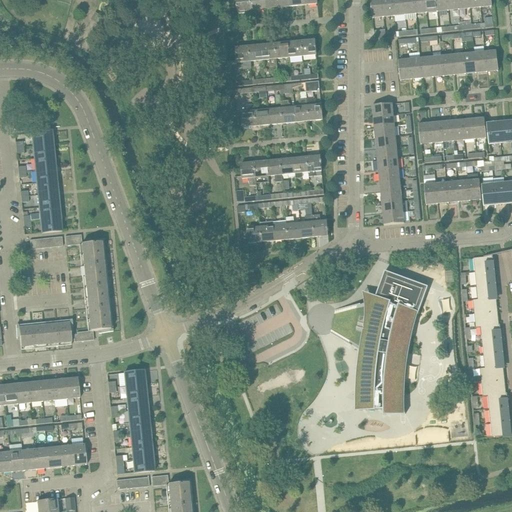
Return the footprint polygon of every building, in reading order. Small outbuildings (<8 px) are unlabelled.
[(251,11),(249,0),(228,0),(229,8),(236,8),(237,8),(238,12),(239,14),(245,13),(245,11),(251,11)] [(264,9),(263,0),(249,0),(251,11),(264,9)] [(276,0),(263,0),(264,9),(277,8),(276,0)] [(289,0),(276,0),(277,8),(290,7),(289,0)] [(384,17),(381,0),(370,0),(372,19),(373,19),(373,18),(384,17)] [(392,0),(381,0),(384,17),(394,16),(392,0)] [(405,15),(403,0),(392,0),(394,16),(405,15)] [(414,0),(403,0),(405,15),(416,14),(414,0)] [(427,13),(425,0),(414,0),(416,14),(427,13)] [(437,12),(436,0),(425,0),(427,13),(437,12)] [(446,0),(436,0),(437,12),(448,11),(446,0)] [(457,0),(446,0),(448,11),(459,10),(457,0)] [(469,9),(468,0),(457,0),(459,10),(469,9)] [(480,8),(479,0),(468,0),(469,9),(480,8)] [(386,38),(385,34),(385,30),(374,31),(374,39),(386,38)] [(301,42),(302,57),(316,55),(315,40),(301,42)] [(301,42),(288,43),(289,58),(302,57),(301,42)] [(288,43),(275,44),(276,59),(289,58),(288,43)] [(275,44),(262,46),(263,60),(269,60),(270,68),(277,67),(276,59),(275,44)] [(262,46),(249,47),(250,62),(263,60),(262,46)] [(250,62),(249,47),(235,48),(237,63),(242,62),(243,69),(251,69),(250,62)] [(495,52),(485,53),(487,72),(497,71),(497,72),(498,72),(496,51),(495,51),(495,52)] [(487,72),(485,53),(474,54),(476,73),(487,72)] [(476,73),(474,54),(463,55),(465,74),(476,73)] [(463,55),(453,56),(455,75),(465,74),(463,55)] [(453,56),(442,57),(444,76),(455,75),(453,56)] [(442,57),(431,58),(433,78),(444,76),(442,57)] [(433,78),(431,58),(420,59),(422,79),(433,78)] [(420,59),(410,60),(412,80),(422,79),(420,59)] [(412,80),(410,60),(399,61),(398,61),(400,81),(401,81),(412,80)] [(305,83),(305,88),(306,87),(307,92),(320,91),(319,82),(305,83)] [(305,83),(292,85),(293,93),(293,89),(305,88),(305,83)] [(292,85),(279,86),(279,90),(280,90),(281,94),(293,93),(292,85)] [(314,98),(306,99),(309,121),(322,120),(321,105),(315,106),(314,98)] [(301,100),(301,108),(294,108),(295,123),(309,121),(306,99),(301,100)] [(294,108),(289,109),(288,102),(280,102),(281,109),(282,124),(295,123),(294,108)] [(373,118),(393,116),(392,105),(392,104),(372,106),(372,107),(373,118)] [(247,106),(248,112),(242,113),(243,128),(256,127),(255,112),(254,105),(247,106)] [(281,109),(268,111),(270,125),(282,124),(281,109)] [(268,111),(255,112),(256,127),(270,125),(268,111)] [(393,116),(373,118),(374,128),(394,126),(393,116)] [(483,119),(473,120),(475,140),(485,139),(486,139),(484,118),(483,118),(483,119)] [(475,140),(473,120),(462,121),(463,141),(475,140)] [(463,141),(462,121),(451,122),(453,142),(463,141)] [(453,142),(451,122),(440,123),(442,143),(453,142)] [(442,143),(440,123),(430,124),(431,144),(442,143)] [(509,123),(498,124),(500,143),(510,142),(509,123)] [(431,144),(430,124),(420,125),(420,124),(418,124),(420,145),(422,145),(431,144)] [(500,143),(498,124),(488,124),(487,124),(489,145),(490,145),(490,144),(500,143)] [(395,137),(394,126),(374,128),(375,139),(395,137)] [(33,147),(53,145),(51,133),(52,133),(52,131),(31,133),(31,135),(32,135),(33,147)] [(396,148),(395,137),(375,139),(377,150),(396,148)] [(54,158),(53,145),(33,147),(34,160),(54,158)] [(396,148),(377,150),(378,161),(397,159),(396,148)] [(320,156),(319,157),(319,155),(312,155),(312,157),(307,158),(308,173),(308,178),(316,177),(316,172),(321,171),(321,163),(322,163),(321,161),(320,161),(320,156)] [(54,158),(34,160),(35,171),(55,170),(54,158)] [(308,173),(307,158),(294,159),(295,174),(295,178),(300,177),(301,176),(301,173),(308,173)] [(294,159),(280,160),(282,175),(295,174),(294,159)] [(398,169),(397,159),(378,161),(379,171),(398,169)] [(280,160),(267,162),(269,177),(275,176),(276,182),(282,182),(282,175),(280,160)] [(269,177),(267,162),(254,163),(255,178),(269,177)] [(241,164),(242,179),(249,178),(250,187),(256,186),(254,163),(241,164)] [(398,169),(379,171),(380,182),(399,180),(398,169)] [(56,182),(55,170),(35,171),(37,184),(56,182)] [(399,180),(380,182),(381,193),(401,191),(399,180)] [(479,180),(468,181),(470,201),(480,200),(480,201),(481,201),(479,180)] [(468,181),(457,182),(459,202),(470,201),(468,181)] [(56,182),(37,184),(38,196),(58,194),(56,182)] [(457,182),(446,184),(448,203),(459,202),(457,182)] [(437,204),(435,184),(424,186),(426,206),(427,206),(427,205),(437,204)] [(446,184),(435,184),(437,204),(448,203),(446,184)] [(506,204),(504,184),(494,185),(495,205),(506,204)] [(495,205),(494,185),(482,186),(484,206),(485,206),(495,205)] [(323,188),(310,189),(310,196),(324,195),(323,188)] [(310,189),(296,190),(297,197),(310,196),(310,189)] [(297,197),(296,190),(283,192),(284,199),(297,197)] [(258,201),(257,194),(246,196),(245,191),(235,192),(237,203),(258,201)] [(401,191),(381,193),(382,203),(402,201),(401,191)] [(283,192),(270,193),(271,200),(284,199),(283,192)] [(271,200),(270,193),(257,194),(258,201),(271,200)] [(59,207),(58,194),(38,196),(39,209),(59,207)] [(311,204),(310,199),(297,200),(298,209),(299,209),(299,205),(311,204)] [(297,200),(284,201),(285,212),(286,212),(285,206),(295,205),(295,209),(298,209),(297,200)] [(284,201),(271,203),(271,208),(282,207),(283,212),(285,212),(284,201)] [(403,212),(402,201),(382,203),(383,214),(403,212)] [(258,209),(258,204),(237,206),(238,213),(246,212),(245,210),(258,209)] [(60,219),(59,207),(39,209),(40,221),(60,219)] [(404,223),(403,212),(383,214),(384,224),(384,225),(384,226),(404,224),(404,222),(404,223)] [(320,215),(312,216),(314,237),(328,236),(327,231),(328,231),(328,229),(327,229),(326,221),(320,222),(320,215)] [(305,217),(306,224),(300,225),(301,239),(314,237),(312,216),(305,217)] [(60,219),(40,221),(42,232),(41,232),(41,234),(62,232),(62,230),(61,230),(60,219)] [(288,240),(286,226),(286,221),(273,222),(273,227),(275,241),(288,240)] [(301,239),(300,225),(286,226),(288,240),(301,239)] [(273,227),(260,228),(262,243),(275,241),(273,227)] [(262,243),(260,228),(257,228),(247,229),(248,244),(262,243)] [(82,245),(81,245),(81,246),(82,246),(83,253),(80,253),(80,251),(79,251),(80,257),(102,255),(101,244),(102,244),(101,243),(104,242),(103,240),(92,241),(92,243),(82,244),(82,245)] [(103,265),(102,255),(80,257),(80,261),(81,261),(81,259),(83,259),(84,267),(103,265)] [(475,272),(494,270),(492,255),(484,257),(473,258),(475,272)] [(103,265),(84,267),(85,274),(82,274),(82,273),(82,279),(104,276),(103,265)] [(495,284),(494,270),(475,272),(476,286),(495,284)] [(330,332),(351,347),(359,351),(362,353),(362,357),(360,369),(360,377),(359,389),(359,397),(359,411),(390,411),(390,415),(405,414),(405,410),(401,411),(401,407),(401,398),(401,391),(401,386),(402,381),(402,375),(403,364),(405,351),(407,340),(409,334),(411,325),(414,314),(418,315),(428,287),(385,271),(378,289),(375,297),(374,302),(361,304),(334,310),(335,311),(334,314),(331,330),(330,332)] [(105,287),(104,276),(82,279),(82,282),(83,282),(83,281),(85,281),(86,289),(105,287)] [(495,284),(476,286),(477,300),(497,298),(495,284)] [(105,287),(86,289),(87,296),(84,296),(84,294),(84,300),(106,298),(105,287)] [(107,308),(106,298),(84,300),(85,304),(85,302),(88,302),(88,310),(107,308)] [(497,298),(477,300),(472,300),(474,314),(498,312),(497,299),(497,298)] [(107,308),(88,310),(89,317),(87,317),(86,316),(86,321),(108,319),(107,308)] [(498,312),(474,314),(475,328),(480,328),(480,327),(500,325),(499,325),(498,312)] [(108,319),(86,321),(87,325),(87,324),(90,324),(90,331),(90,332),(89,332),(89,336),(90,341),(94,341),(93,332),(101,331),(102,333),(113,332),(112,329),(110,329),(110,328),(109,329),(108,319)] [(55,324),(57,344),(71,343),(70,332),(73,331),(72,324),(69,323),(55,324)] [(55,324),(43,326),(45,345),(57,344),(55,324)] [(501,339),(500,325),(480,327),(480,328),(482,341),(501,339)] [(43,326),(31,327),(33,347),(45,345),(43,326)] [(33,347),(31,327),(18,328),(18,329),(16,329),(17,337),(19,337),(20,348),(33,347)] [(502,353),(501,339),(482,341),(483,355),(502,353)] [(504,367),(502,353),(483,355),(484,368),(485,369),(504,367)] [(485,369),(484,368),(479,369),(481,383),(505,380),(503,367),(504,367),(485,369)] [(125,386),(145,384),(144,373),(144,371),(123,373),(124,375),(124,374),(125,386)] [(76,379),(64,380),(66,399),(78,398),(78,399),(79,399),(77,378),(76,378),(76,379)] [(64,380),(52,381),(54,401),(66,399),(64,380)] [(506,393),(505,380),(481,383),(482,397),(487,396),(507,394),(507,393),(506,393)] [(54,401),(52,381),(40,382),(42,402),(54,401)] [(42,402),(40,382),(27,384),(29,403),(42,402)] [(27,384),(15,385),(17,405),(29,403),(27,384)] [(145,384),(125,386),(127,399),(146,397),(145,384)] [(17,405),(15,385),(3,386),(5,406),(17,405)] [(508,408),(507,394),(487,396),(489,410),(508,408)] [(147,409),(146,397),(127,399),(128,411),(147,409)] [(510,422),(508,408),(489,410),(490,424),(510,422)] [(147,409),(128,411),(129,424),(149,422),(147,409)] [(149,422),(129,424),(130,436),(150,434),(149,422)] [(511,435),(510,422),(490,424),(492,437),(511,435)] [(44,427),(32,428),(33,436),(37,436),(36,432),(45,432),(44,427)] [(32,428),(19,429),(20,439),(33,438),(32,436),(33,436),(32,428)] [(19,429),(11,430),(8,431),(9,440),(20,439),(19,429)] [(150,434),(130,436),(131,447),(151,445),(150,434)] [(71,446),(73,466),(85,465),(86,465),(84,444),(83,445),(71,446)] [(151,445),(131,447),(133,460),(152,458),(151,445)] [(71,446),(59,448),(61,467),(73,466),(71,446)] [(59,448),(46,449),(48,468),(61,467),(59,448)] [(48,468),(46,449),(34,450),(36,470),(48,468)] [(34,450),(22,451),(24,471),(36,470),(34,450)] [(22,451),(9,453),(11,472),(24,471),(22,451)] [(9,453),(0,453),(0,473),(11,472),(9,453)] [(154,470),(152,458),(133,460),(134,472),(133,472),(134,473),(154,471),(154,470)] [(168,485),(168,486),(169,493),(167,493),(166,492),(166,497),(188,495),(187,484),(188,484),(188,483),(190,483),(190,480),(179,481),(179,483),(168,484),(168,485)] [(188,495),(166,497),(167,501),(167,500),(170,499),(170,507),(189,506),(188,495)] [(65,499),(66,511),(70,511),(75,511),(73,498),(65,499)] [(37,511),(57,511),(57,500),(57,499),(36,502),(37,503),(37,511)]
